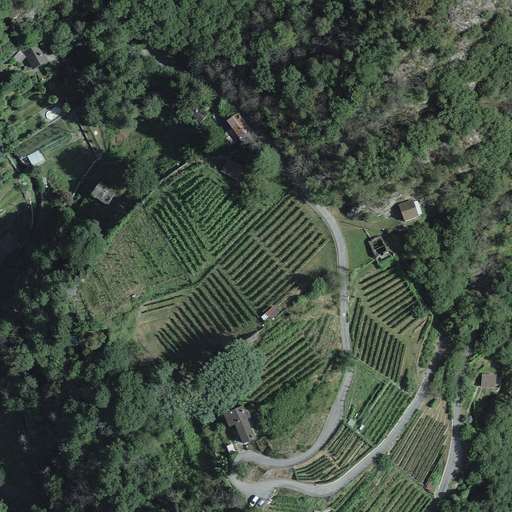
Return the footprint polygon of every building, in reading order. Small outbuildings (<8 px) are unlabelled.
[(37,45),(23,52),(33,71),(48,64),(37,45)] [(251,131),(238,113),(226,122),(239,140),(251,131)] [(251,172),(227,160),(220,174),(243,186),(251,172)] [(118,193),(100,183),(92,198),(109,208),(118,193)] [(413,201),(398,206),(404,222),(418,218),(413,201)] [(403,239),(417,238),(416,230),(402,231),(403,239)] [(9,232),(0,240),(0,264),(1,266),(22,246),(9,232)] [(496,376),(482,374),(481,388),(495,390),(496,376)] [(248,409),(231,416),(245,448),(262,441),(248,409)] [(437,484),(430,480),(425,489),(432,493),(437,484)]
